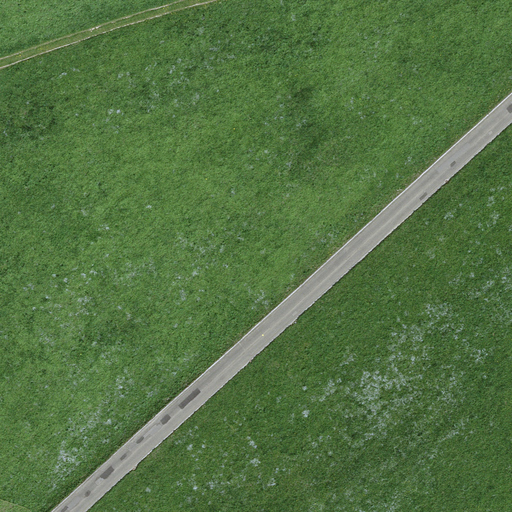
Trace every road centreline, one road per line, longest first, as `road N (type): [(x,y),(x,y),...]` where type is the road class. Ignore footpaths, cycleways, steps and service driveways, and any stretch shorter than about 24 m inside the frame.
road 1 (tertiary): [(68,511),(511,105)]
road 2 (track): [(0,65),(204,0)]
